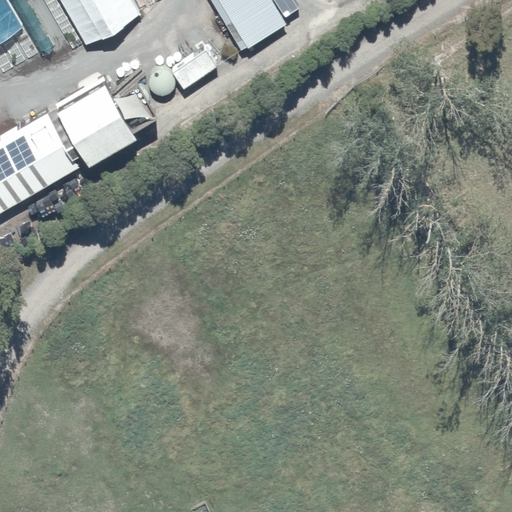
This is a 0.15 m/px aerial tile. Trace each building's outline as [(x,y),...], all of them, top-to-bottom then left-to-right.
[(0,0),(0,37),(24,23),(10,0),(0,0)] [(63,0),(86,39),(140,8),(135,0),(63,0)] [(285,17),(274,0),(220,0),(244,41),(285,17)] [(205,50),(172,72),(185,91),(217,67),(205,50)] [(106,66),(0,127),(0,211),(143,128),(106,66)]
